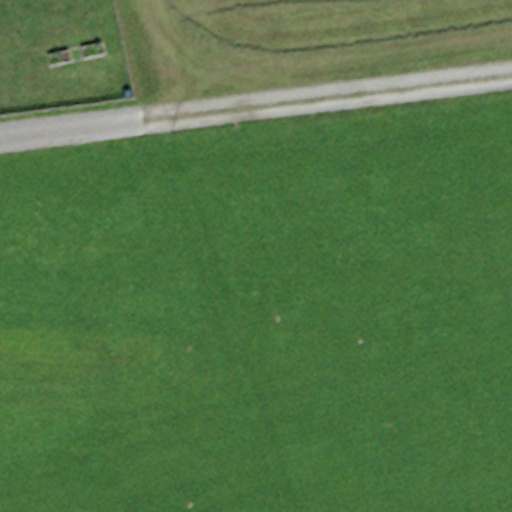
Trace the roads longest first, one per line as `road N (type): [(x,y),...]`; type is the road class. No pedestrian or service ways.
road 1 (track): [(511,70),(139,124)]
road 2 (residential): [(139,124),(0,139)]
